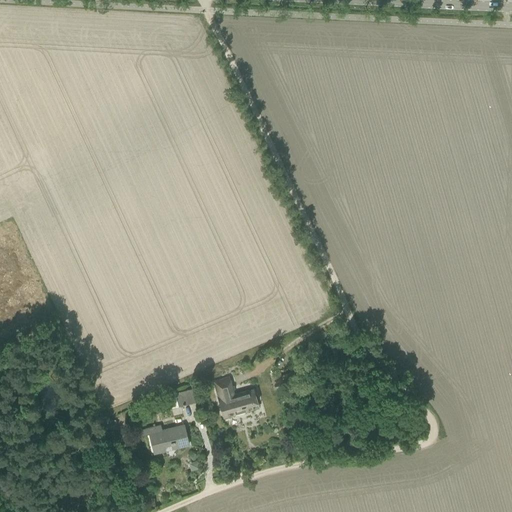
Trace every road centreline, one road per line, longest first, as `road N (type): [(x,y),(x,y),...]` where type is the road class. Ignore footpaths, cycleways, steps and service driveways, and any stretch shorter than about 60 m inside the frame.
road 1 (track): [(200,511),(347,460),(425,447),(439,429),(365,336),(324,264),(216,34)]
road 2 (tertiary): [(511,8),(343,0)]
